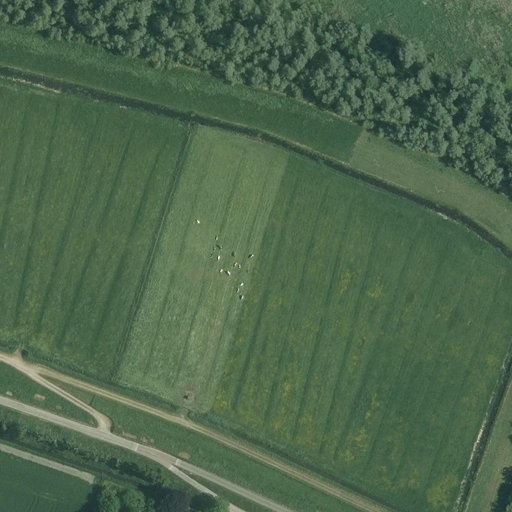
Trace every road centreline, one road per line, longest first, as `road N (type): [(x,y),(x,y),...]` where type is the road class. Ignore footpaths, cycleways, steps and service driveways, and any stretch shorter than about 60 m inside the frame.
road 1 (track): [(31,369),(241,447),(374,511)]
road 2 (unclassified): [(163,458),(0,398)]
road 3 (track): [(0,357),(31,369),(107,435)]
road 4 (unclassified): [(278,511),(163,458)]
